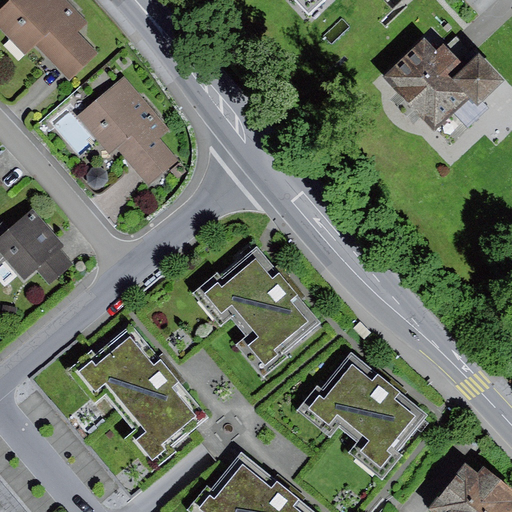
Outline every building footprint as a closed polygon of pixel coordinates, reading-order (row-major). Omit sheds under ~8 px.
[(65,0),(11,0),(0,11),(0,30),(24,56),(36,45),(70,81),(99,53),(78,31),(87,23),(65,0)] [(295,0),(309,14),(324,0),(295,0)] [(426,37),(385,77),(435,128),(469,95),(478,104),(503,80),(479,55),(467,67),(443,42),(437,49),(426,37)] [(169,131),(125,78),(77,116),(109,155),(118,148),(150,186),(180,161),(161,138),(169,131)] [(181,164),(172,171),(178,179),(187,172),(181,164)] [(102,169),(94,168),(86,174),(87,184),(95,189),(103,188),(109,181),(108,173),(102,169)] [(63,245),(34,210),(10,230),(5,224),(0,227),(0,263),(7,257),(26,279),(38,269),(51,284),(73,265),(60,249),(63,245)] [(246,286),(231,299),(251,322),(262,313),(288,343),(278,354),(294,374),(311,359),(306,355),(338,327),(320,307),(328,301),(309,280),(302,286),(285,266),(253,294),(246,286)] [(92,351),(68,372),(94,404),(107,397),(135,431),(124,440),(152,472),(176,453),(172,449),(209,419),(194,400),(131,325),(97,357),(92,351)] [(318,386),(298,412),(331,439),(339,429),(358,443),(343,462),(368,484),(382,480),(405,456),(400,453),(422,432),(428,418),(406,399),(392,387),(380,377),(352,354),(323,391),(318,386)] [(207,487),(188,511),(189,511),(314,511),(294,495),(242,454),(214,492),(207,487)] [(465,464),(428,510),(431,511),(511,511),(511,504),(509,503),(511,499),(511,490),(484,468),(478,475),(465,464)]
